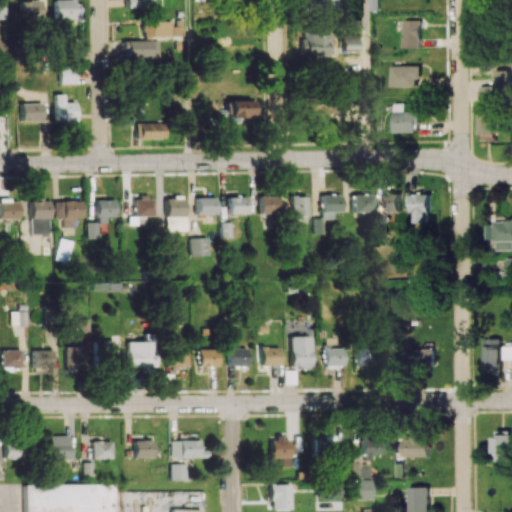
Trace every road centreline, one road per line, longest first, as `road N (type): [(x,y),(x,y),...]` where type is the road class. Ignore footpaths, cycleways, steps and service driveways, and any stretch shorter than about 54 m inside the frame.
road 1 (residential): [(511,174),(406,157),(0,165)]
road 2 (residential): [(457,0),(462,511)]
road 3 (residential): [(511,400),(0,404)]
road 4 (residential): [(99,0),(102,163)]
road 5 (residential): [(276,0),(279,159)]
